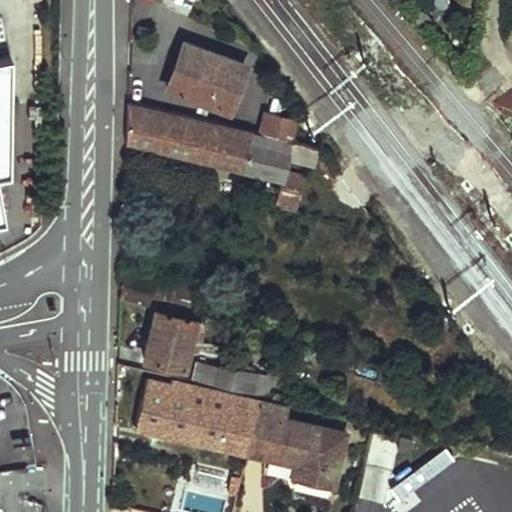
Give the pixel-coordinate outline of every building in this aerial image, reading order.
[(420,5),(408,14),(425,34),(436,24),(420,5)] [(245,62),(186,41),(167,87),(228,109),(245,62)] [(0,217),(1,217),(0,211),(0,171),(6,171),(9,54),(0,55),(0,217)] [(125,138),(281,179),(284,168),(333,180),(334,181),(341,176),(318,144),(290,137),(261,130),(127,99),(125,138)] [(290,137),(295,117),(266,109),(261,130),(290,137)] [(333,180),(284,168),(281,179),(276,206),(305,213),(308,199),(329,204),(334,181),(333,180)] [(190,309),(195,289),(123,272),(122,293),(190,309)] [(202,342),(208,319),(201,317),(156,306),(144,357),(182,367),(190,338),(202,342)] [(248,389),(251,372),(195,360),(190,378),(215,384),(248,389)] [(221,444),(231,391),(169,377),(168,382),(145,377),(134,424),(221,444)] [(247,450),(257,397),(231,391),(221,444),(247,450)] [(286,404),(257,397),(255,407),(284,414),(286,404)] [(343,429),(255,407),(247,450),(277,457),(279,450),(294,454),(289,474),(330,484),(343,429)] [(413,434),(401,431),(397,446),(410,448),(413,434)] [(279,450),(277,457),(292,460),(294,454),(279,450)]
